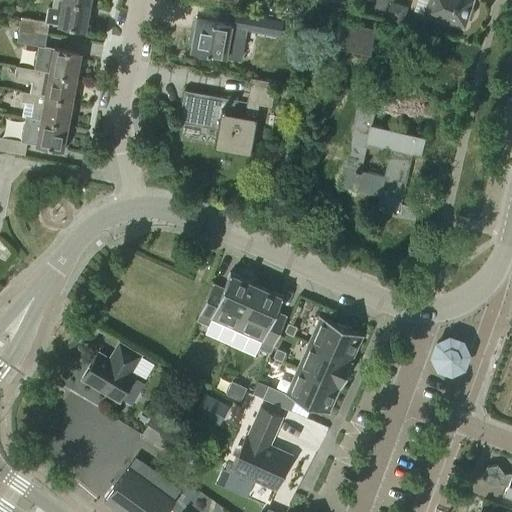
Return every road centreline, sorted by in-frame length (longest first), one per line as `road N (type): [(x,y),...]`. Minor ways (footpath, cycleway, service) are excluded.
road 1 (residential): [(136,206),(164,207),(411,310),(483,291),(503,259),(511,221)]
road 2 (residential): [(136,206),(115,99),(136,0)]
road 3 (unknown): [(128,163),(17,171),(0,211)]
